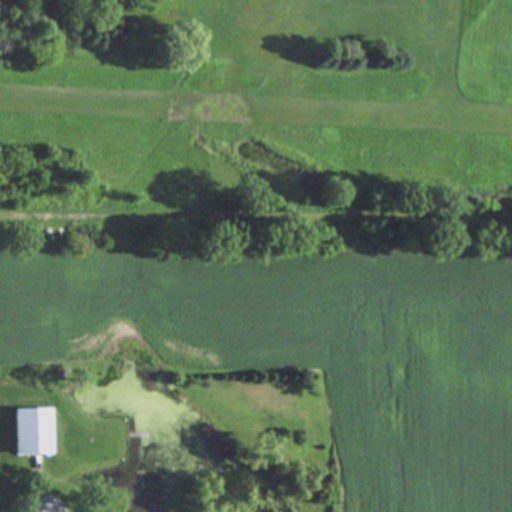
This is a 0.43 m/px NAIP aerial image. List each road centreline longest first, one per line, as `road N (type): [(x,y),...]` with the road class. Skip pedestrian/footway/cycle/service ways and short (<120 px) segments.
road 1 (residential): [(0,227),(511,229)]
road 2 (residential): [(475,230),(475,372)]
